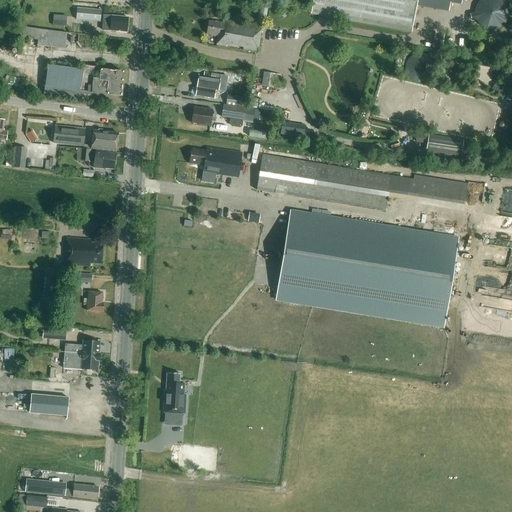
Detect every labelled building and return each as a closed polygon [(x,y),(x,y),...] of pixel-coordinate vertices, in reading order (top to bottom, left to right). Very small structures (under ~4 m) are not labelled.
[(411,32),(416,6),(449,12),(450,0),(313,0),(310,14),(411,32)] [(471,12),(471,25),(506,26),(506,0),(475,0),(475,12),(471,12)] [(100,22),(101,10),(77,8),(76,20),(100,22)] [(66,27),(67,16),(53,15),(52,25),(66,27)] [(126,32),(128,17),(112,16),(103,15),(102,30),(110,30),(112,30),(112,31),(116,32),(116,31),(126,32)] [(215,37),(216,35),(218,36),(217,45),(226,47),(226,45),(243,48),(243,50),(257,52),(261,27),(223,21),(223,24),(209,22),(207,34),(210,34),(210,36),(215,37)] [(64,49),(67,33),(20,27),(19,37),(38,39),(37,45),(64,49)] [(81,91),(92,92),(121,95),(123,72),(101,70),(101,67),(74,64),(74,69),(51,67),(48,87),(58,88),(81,91)] [(423,80),(423,71),(409,71),(409,80),(423,80)] [(218,90),(220,74),(204,72),(204,76),(198,75),(196,96),(214,98),(215,90),(218,90)] [(280,75),(263,72),(261,86),(274,88),(275,84),(276,84),(277,82),(279,82),(280,75)] [(227,95),(226,104),(244,107),(246,98),(227,95)] [(252,123),(254,109),(223,105),(221,117),(242,120),(242,122),(252,123)] [(216,115),(211,114),(211,110),(194,108),(192,123),(209,126),(210,121),(215,122),(216,115)] [(304,138),(306,126),(282,122),(280,135),(304,138)] [(83,146),(85,129),(55,126),(53,142),(83,146)] [(33,129),(26,133),(31,141),(38,138),(33,129)] [(115,151),(118,133),(93,130),(91,149),(115,151)] [(429,134),(417,133),(416,142),(427,144),(429,134)] [(427,144),(426,151),(461,156),(463,140),(429,134),(427,144)] [(27,148),(16,147),(14,163),(25,165),(27,148)] [(80,160),(89,161),(90,149),(81,148),(80,160)] [(238,179),(242,154),(206,149),(206,151),(191,149),(189,163),(204,166),(203,174),(238,179)] [(113,169),(115,155),(106,153),(107,153),(96,151),(94,168),(106,169),(106,168),(113,169)] [(385,212),(391,176),(263,154),(257,191),(385,212)] [(464,205),(467,188),(410,179),(407,196),(464,205)] [(443,328),(458,237),(290,210),(275,300),(443,328)] [(101,264),(102,244),(100,244),(100,232),(94,232),(94,239),(91,239),(91,240),(67,239),(66,264),(89,265),(89,263),(101,264)] [(45,269),(43,295),(61,296),(63,271),(45,269)] [(91,283),(91,274),(78,273),(77,282),(91,283)] [(84,299),(83,304),(87,305),(87,311),(101,312),(102,304),(101,304),(102,293),(88,293),(88,299),(84,299)] [(49,339),(66,340),(66,328),(54,328),(54,329),(49,329),(49,339)] [(64,344),(64,352),(72,353),(72,352),(81,352),(81,353),(98,354),(99,342),(82,341),(82,346),(64,344)] [(9,361),(9,350),(1,349),(0,360),(9,361)] [(99,354),(98,354),(81,353),(81,352),(72,352),(72,353),(64,352),(63,369),(81,370),(81,369),(97,370),(98,360),(99,361),(99,354)] [(1,377),(8,378),(9,364),(3,364),(3,370),(1,370),(1,377)] [(163,413),(184,414),(186,395),(184,395),(184,384),(179,383),(180,373),(167,373),(166,390),(164,390),(163,413)] [(65,432),(69,398),(5,392),(3,409),(30,412),(28,428),(65,432)] [(207,464),(208,447),(183,445),(182,462),(207,464)] [(66,486),(25,482),(24,492),(97,499),(98,487),(74,484),(73,490),(65,489),(66,486)] [(17,508),(26,509),(26,506),(46,508),(47,497),(26,494),(26,496),(19,495),(17,508)]
